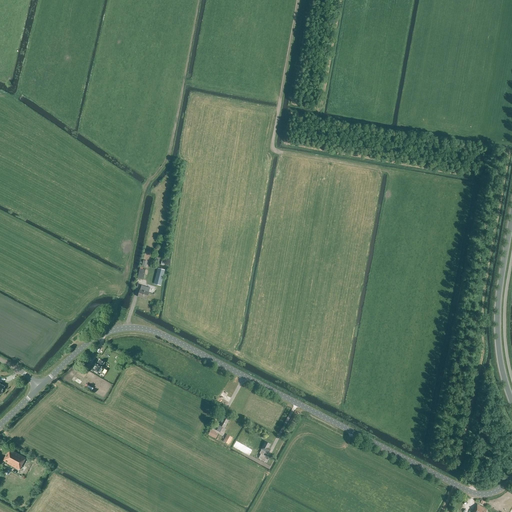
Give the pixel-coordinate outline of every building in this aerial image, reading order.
[(161,286),(165,270),(159,268),(154,284),(161,286)] [(145,292),(147,288),(141,286),(140,290),(138,297),(146,299),(149,293),(145,292)] [(99,361),(97,364),(96,363),(91,370),(100,375),(103,369),(101,367),(104,363),(101,361),(100,362),(99,361)] [(224,428),(229,420),(223,417),(219,425),(220,425),(218,429),(221,430),(223,427),(224,428)] [(215,439),(218,434),(211,430),(208,435),(215,439)] [(227,435),(223,441),(229,444),(232,438),(227,435)] [(268,453),(270,449),(268,448),(270,444),(265,441),(261,449),(262,450),(264,451),(268,453)] [(24,462),(26,458),(14,452),(13,453),(9,450),(3,461),(8,463),(7,464),(20,471),(24,462)] [(264,451),(262,450),(260,453),(261,454),(258,458),(266,463),(269,458),(262,454),(264,451)]
